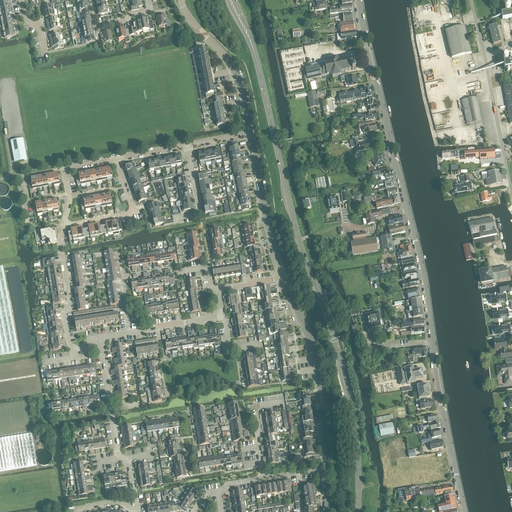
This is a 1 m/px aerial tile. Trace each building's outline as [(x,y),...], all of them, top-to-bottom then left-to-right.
[(511,0),(503,0),(505,6),(509,5),(509,6),(510,6),(511,12),(501,14),(502,20),(507,19),(511,18),(511,0)] [(133,7),(131,8),(132,11),(139,10),(138,7),(142,7),(142,6),(143,5),(142,4),(141,1),(133,3),(133,7)] [(44,10),(43,10),(43,13),(56,10),(55,4),(44,7),(44,10)] [(339,9),(338,9),(333,10),(330,10),(330,14),(352,12),(351,4),(340,6),(340,7),(339,8),(339,9)] [(98,12),(97,12),(98,15),(99,15),(100,15),(100,17),(106,16),(105,14),(108,13),(107,10),(109,9),(108,8),(98,10),(98,12)] [(353,22),(352,14),(343,15),(343,18),(342,18),(342,19),(343,19),(344,23),(353,22)] [(51,19),(46,20),(47,26),(57,24),(56,19),(58,18),(57,15),(50,17),(51,19)] [(167,27),(170,26),(168,19),(165,20),(164,15),(157,16),(159,27),(166,25),(167,27)] [(147,18),(140,20),(140,22),(142,30),(149,28),(150,30),(154,29),(152,21),(148,22),(147,18)] [(12,20),(0,22),(0,27),(0,28),(3,27),(12,26),(11,22),(15,22),(15,20),(12,20)] [(130,29),(128,29),(129,36),(135,34),(135,33),(142,31),(142,30),(140,22),(133,23),(134,28),(130,29)] [(354,32),(354,28),(353,22),(339,23),(341,34),(354,32)] [(58,29),(57,24),(47,26),(48,31),(53,30),(54,33),(61,32),(60,29),(58,29)] [(452,58),(471,53),(465,26),(445,31),(452,58)] [(130,42),(129,36),(128,29),(124,30),(124,28),(116,30),(118,38),(124,37),(125,42),(130,42)] [(301,37),(300,30),(292,30),(293,38),(301,37)] [(14,31),(4,33),(5,38),(7,38),(7,39),(10,38),(10,37),(14,36),(13,33),(15,33),(14,31)] [(103,32),(104,36),(100,37),(102,46),(106,45),(105,44),(110,43),(111,42),(110,41),(112,41),(111,33),(111,31),(103,32)] [(357,37),(356,31),(354,32),(341,34),(341,40),(351,38),(357,37)] [(49,37),(51,42),(60,40),(59,35),(61,35),(61,32),(54,33),(54,36),(49,37)] [(349,50),(357,48),(355,38),(347,40),(349,50)] [(63,45),(61,45),(60,40),(51,42),(52,48),(53,47),(54,50),(64,48),(63,45)] [(196,44),(198,55),(206,53),(205,49),(205,50),(205,46),(205,45),(196,44)] [(212,85),(206,53),(198,55),(206,99),(214,97),(213,88),(217,88),(220,89),(220,88),(219,86),(219,83),(219,84),(218,85),(218,84),(212,85)] [(355,70),(354,65),(355,65),(354,61),(353,61),(352,55),(348,56),(348,58),(346,58),(345,58),(342,59),(342,58),(342,59),(340,60),(339,57),(337,58),(336,57),(335,57),(335,58),(329,59),(328,59),(328,60),(325,60),(325,61),(310,64),(310,67),(308,67),(307,67),(304,68),(306,75),(304,76),(305,80),(329,75),(330,75),(332,77),(333,77),(339,75),(340,76),(340,75),(341,74),(343,74),(342,71),(345,71),(345,72),(345,71),(348,70),(348,71),(349,71),(349,70),(352,69),(352,70),(353,70),(352,70),(354,69),(354,70),(355,70)] [(511,62),(503,64),(505,70),(511,69),(511,74),(511,80),(509,82),(509,84),(503,85),(508,114),(507,115),(507,117),(509,117),(510,124),(511,123),(511,62)] [(345,84),(348,83),(349,87),(357,85),(355,76),(348,78),(347,75),(340,76),(341,82),(344,81),(345,84)] [(369,89),(360,90),(362,99),(365,99),(365,100),(366,100),(366,99),(371,98),(369,89)] [(338,94),(340,103),(362,99),(360,90),(338,94)] [(307,96),(308,97),(310,108),(319,106),(316,91),(307,93),(295,95),(295,98),(307,96)] [(462,100),(466,120),(467,125),(482,122),(477,97),(462,100)] [(373,103),(374,101),(374,98),(372,98),(371,98),(366,99),(366,100),(365,100),(365,101),(367,101),(369,113),(374,112),(372,103),(373,103)] [(361,117),(360,114),(352,116),(353,119),(360,118),(360,120),(365,119),(366,122),(377,120),(375,114),(365,116),(361,117)] [(372,121),(358,124),(359,128),(363,128),(363,129),(362,129),(363,131),(363,132),(364,134),(365,134),(366,134),(367,135),(369,135),(370,133),(377,131),(376,124),(372,124),(372,121)] [(23,139),(10,141),(14,162),(27,160),(23,139)] [(351,148),(354,147),(354,146),(358,145),(357,140),(350,141),(351,148)] [(372,141),(358,145),(354,146),(354,147),(356,152),(357,152),(357,153),(359,152),(358,151),(373,148),(373,146),(375,145),(374,143),(372,143),(372,141)] [(237,143),(229,145),(230,154),(239,152),(238,147),(237,143)] [(468,152),(464,152),(465,159),(480,158),(480,160),(495,158),(494,149),(475,151),(468,152)] [(227,158),(223,158),(223,160),(240,157),(239,152),(230,154),(227,154),(228,157),(227,158)] [(374,157),(376,166),(386,164),(384,154),(374,156),(374,153),(365,155),(366,158),(374,157)] [(180,155),(174,156),(176,165),(181,164),(183,164),(182,160),(181,160),(180,155)] [(131,163),(126,165),(125,166),(125,167),(127,172),(136,169),(136,170),(139,169),(138,167),(135,168),(135,167),(135,166),(135,164),(134,164),(133,162),(131,163)] [(129,177),(137,174),(136,170),(136,169),(127,172),(129,177)] [(372,173),(364,174),(364,175),(364,176),(372,175),(373,179),(380,178),(381,181),(393,179),(394,179),(394,177),(392,171),(379,173),(379,172),(372,173)] [(490,186),(502,184),(500,171),(488,172),(489,178),(486,179),(487,184),(490,184),(490,186)] [(57,174),(57,173),(52,174),(53,183),(54,185),(62,184),(60,174),(57,174)] [(86,184),(84,173),(78,174),(79,175),(76,175),(77,185),(86,184)] [(142,177),(139,178),(137,174),(129,177),(131,182),(139,179),(140,180),(143,179),(142,177)] [(462,183),(460,184),(462,191),(462,193),(472,191),(470,182),(468,175),(461,177),(462,183)] [(328,177),(315,179),(317,189),(329,187),(328,177)] [(133,187),(141,184),(140,180),(139,179),(131,182),(133,187)] [(381,182),(377,183),(378,187),(379,191),(387,189),(395,188),(394,180),(393,180),(393,179),(381,181),(381,182)] [(451,185),(450,186),(452,195),(462,193),(462,191),(460,184),(459,184),(458,181),(455,182),(455,181),(450,182),(451,185)] [(0,185),(0,190),(3,193),(9,187),(3,182),(0,185)] [(146,187),(143,188),(141,184),(133,187),(135,192),(143,189),(143,190),(146,189),(146,187)] [(387,190),(386,190),(388,198),(389,198),(389,199),(392,199),(398,197),(398,196),(396,188),(395,188),(387,189),(387,190)] [(143,189),(135,192),(137,198),(145,194),(143,190),(143,189)] [(488,200),(491,200),(491,196),(488,197),(487,192),(481,193),(482,202),(489,201),(488,200)] [(144,204),(151,201),(148,193),(145,194),(137,198),(139,203),(143,201),(144,204)] [(371,193),(363,194),(365,203),(373,201),(372,197),(371,193)] [(338,197),(327,199),(329,210),(340,209),(338,197)] [(0,202),(0,206),(0,207),(1,208),(3,210),(5,210),(7,210),(9,210),(10,208),(12,207),(12,204),(12,202),(10,200),(9,199),(7,198),(5,198),(3,199),(1,200),(0,202)] [(81,201),(80,201),(82,209),(83,208),(85,208),(85,210),(91,209),(89,198),(83,199),(83,201),(81,201)] [(152,204),(147,206),(149,211),(158,208),(160,207),(158,202),(157,199),(151,201),(152,204)] [(381,200),(375,201),(377,206),(377,209),(393,205),(392,199),(389,199),(384,200),(382,201),(381,200)] [(249,200),(237,202),(237,204),(237,205),(239,204),(239,207),(242,207),(242,211),(245,210),(249,210),(248,205),(250,205),(249,200)] [(189,211),(192,210),(191,205),(178,207),(179,209),(180,209),(181,214),(190,212),(189,211)] [(215,206),(216,206),(204,208),(205,214),(209,213),(209,216),(217,215),(215,206)] [(160,207),(158,208),(149,211),(151,216),(166,211),(165,210),(161,211),(160,207)] [(391,214),(390,209),(365,214),(366,218),(363,219),(364,224),(367,223),(368,225),(374,223),(373,218),(382,216),(391,214)] [(151,216),(153,221),(161,218),(160,214),(166,212),(166,211),(151,216)] [(387,226),(388,226),(390,225),(390,226),(391,225),(391,226),(393,226),(393,225),(403,222),(401,216),(388,220),(389,223),(387,223),(387,226)] [(153,221),(155,226),(163,223),(164,225),(173,223),(173,220),(165,222),(163,217),(161,218),(153,221)] [(474,246),(498,241),(492,218),(468,223),(474,246)] [(117,221),(111,222),(113,233),(114,235),(119,234),(118,231),(121,231),(122,230),(120,222),(117,222),(117,221)] [(106,225),(103,225),(104,234),(108,233),(108,234),(113,233),(111,222),(106,224),(106,225)] [(390,236),(406,233),(403,222),(393,225),(393,226),(391,226),(391,225),(390,226),(390,225),(388,226),(390,236)] [(99,225),(94,226),(96,236),(101,235),(101,234),(104,234),(103,225),(100,226),(99,225)] [(88,228),(85,228),(87,237),(90,236),(91,239),(96,238),(96,236),(94,226),(88,227),(88,228)] [(82,228),(77,229),(79,240),(84,239),(84,238),(87,237),(85,228),(82,229),(82,228)] [(208,233),(210,233),(211,236),(221,234),(220,228),(218,228),(218,229),(208,231),(208,233)] [(54,229),(40,232),(42,240),(45,240),(46,238),(49,240),(48,242),(48,244),(48,245),(57,243),(54,229)] [(71,231),(68,232),(70,240),(73,240),(73,242),(79,241),(79,240),(77,229),(71,230),(71,231)] [(353,241),(366,239),(365,232),(352,234),(353,241)] [(391,237),(382,238),(377,239),(379,252),(382,251),(383,253),(393,251),(391,237)] [(377,239),(364,241),(366,254),(379,252),(377,239)] [(351,242),(353,255),(366,254),(364,241),(351,242)] [(466,261),(473,259),(469,244),(463,245),(466,261)] [(258,246),(255,247),(248,248),(249,252),(251,252),(252,257),(261,255),(260,250),(259,250),(258,246)] [(178,264),(175,248),(169,248),(171,260),(174,260),(175,265),(178,264)] [(398,260),(397,260),(397,262),(398,261),(413,259),(412,252),(411,248),(401,250),(399,251),(399,253),(397,253),(398,259),(397,259),(398,260)] [(73,257),(72,257),(73,262),(83,261),(82,255),(80,255),(79,252),(72,253),(73,257)] [(132,267),(133,272),(135,271),(132,257),(132,255),(127,256),(128,267),(132,267)] [(413,259),(398,261),(399,265),(402,266),(402,267),(403,266),(414,264),(415,264),(414,258),(413,259)] [(506,265),(479,270),(482,283),(508,278),(508,277),(506,267),(506,265)] [(3,267),(0,267),(0,355),(18,352),(3,267)] [(404,272),(401,272),(402,276),(403,279),(411,278),(412,281),(417,280),(416,277),(417,277),(417,273),(416,273),(415,270),(404,272)] [(412,281),(402,283),(403,289),(411,287),(418,286),(419,286),(418,280),(417,280),(412,281)] [(418,289),(408,290),(407,291),(408,300),(420,298),(418,289)] [(236,295),(228,296),(230,307),(232,307),(232,306),(238,305),(237,295),(236,295)] [(494,296),(491,296),(492,304),(496,304),(496,305),(500,304),(500,303),(506,303),(505,295),(495,296),(495,295),(494,295),(494,296)] [(65,300),(65,297),(52,299),(52,300),(48,301),(48,305),(59,304),(61,303),(61,300),(65,300)] [(420,299),(406,302),(406,306),(400,307),(401,313),(407,312),(412,312),(412,310),(414,310),(414,309),(421,308),(420,299)] [(44,309),(45,314),(60,311),(59,309),(55,310),(55,307),(59,307),(59,304),(48,305),(48,306),(41,307),(42,309),(44,309)] [(413,318),(422,317),(421,308),(414,309),(414,310),(412,310),(412,312),(407,312),(407,315),(412,314),(413,318)] [(374,314),(366,316),(368,322),(379,320),(378,314),(380,314),(379,310),(373,311),(374,314)] [(496,311),(493,312),(494,320),(498,319),(498,320),(502,319),(508,318),(507,310),(497,311),(497,310),(496,310),(496,311)] [(377,330),(383,329),(382,325),(380,326),(379,320),(381,320),(379,320),(368,322),(369,329),(376,327),(377,330)] [(498,327),(495,327),(496,335),(500,334),(500,335),(504,335),(504,334),(510,333),(509,325),(499,326),(498,326),(498,327)] [(281,327),(268,329),(269,335),(272,334),(275,334),(281,333),(280,330),(282,329),(281,327)] [(411,332),(401,334),(401,336),(411,335),(421,334),(421,333),(424,333),(424,332),(424,327),(414,328),(411,328),(411,332)] [(169,330),(172,349),(172,352),(177,351),(177,349),(176,340),(173,340),(172,330),(169,330)] [(215,330),(212,330),(215,344),(214,344),(215,347),(220,346),(219,335),(216,335),(215,330)] [(199,348),(197,338),(197,337),(194,337),(194,332),(191,332),(193,346),(193,349),(199,348)] [(501,358),(511,356),(511,351),(506,352),(505,348),(506,348),(505,340),(494,342),(495,350),(501,349),(501,353),(500,353),(501,358)] [(402,364),(413,362),(413,359),(422,358),(427,357),(426,353),(425,353),(424,347),(412,348),(413,355),(408,355),(408,359),(402,360),(402,364)] [(145,367),(145,369),(157,368),(156,364),(158,364),(158,362),(151,363),(150,361),(147,362),(148,363),(148,367),(145,367)] [(280,363),(276,364),(277,370),(281,369),(289,368),(289,365),(290,364),(290,362),(280,363)] [(511,378),(511,374),(511,373),(511,364),(497,367),(498,375),(504,375),(506,384),(511,383),(511,378)] [(400,385),(407,383),(408,384),(416,383),(415,379),(423,377),(422,369),(414,371),(413,366),(405,368),(405,367),(397,368),(400,385)] [(418,394),(419,399),(423,398),(430,397),(427,384),(417,386),(418,391),(417,391),(417,394),(418,394)] [(298,393),(295,393),(296,397),(297,402),(299,402),(310,400),(309,394),(307,395),(307,391),(298,393)] [(68,393),(65,394),(66,398),(68,409),(72,409),(72,411),(74,411),(72,400),(69,400),(69,397),(68,393)] [(148,396),(149,403),(162,401),(161,396),(163,396),(163,394),(148,396)] [(430,400),(424,401),(423,398),(419,399),(415,400),(416,403),(419,403),(420,410),(432,408),(430,400)] [(51,404),(48,404),(49,409),(52,409),(53,414),(54,414),(54,411),(58,411),(56,399),(54,400),(54,403),(51,403),(51,404)] [(300,407),(298,407),(299,410),(301,409),(309,408),(309,406),(311,405),(310,400),(299,402),(300,407)] [(309,408),(301,409),(301,412),(303,412),(304,417),(313,416),(312,410),(310,410),(309,408)] [(304,417),(302,418),(303,423),(303,425),(314,424),(313,421),(314,421),(313,416),(304,417)] [(393,423),(379,426),(381,437),(395,434),(393,423)] [(439,423),(422,427),(417,428),(419,433),(423,433),(423,430),(423,429),(430,428),(431,430),(440,428),(439,423)] [(303,425),(301,425),(302,428),(302,434),(311,432),(313,432),(313,429),(315,429),(314,424),(303,425)] [(441,436),(440,432),(440,430),(439,430),(439,429),(431,431),(431,434),(428,435),(429,439),(441,436)] [(35,434),(36,441),(48,439),(46,432),(35,434)] [(303,439),(301,439),(302,442),(311,440),(310,438),(312,438),(311,432),(302,434),(303,439)] [(0,471),(37,465),(31,434),(0,438),(0,471)] [(79,451),(79,452),(84,451),(82,439),(77,439),(78,443),(78,444),(75,445),(76,452),(79,451)] [(311,440),(302,442),(302,444),(303,450),(314,448),(313,442),(311,443),(311,440)] [(423,444),(422,444),(422,446),(429,444),(431,451),(443,448),(442,440),(429,443),(429,442),(428,442),(423,444)] [(266,446),(261,447),(261,449),(267,449),(276,447),(279,447),(278,441),(266,443),(266,446)] [(303,450),(302,450),(304,458),(313,456),(313,454),(315,453),(314,452),(315,452),(315,448),(314,449),(314,448),(303,450)] [(52,460),(52,458),(52,456),(50,453),(49,452),(46,451),(44,450),(42,451),(39,452),(38,453),(37,456),(36,458),(37,460),(38,463),(39,464),(42,466),(44,466),(46,466),(49,464),(50,463),(52,460)] [(268,457),(263,458),(263,460),(268,459),(278,458),(280,457),(279,452),(277,452),(267,454),(268,457)] [(82,461),(73,462),(73,464),(74,469),(84,468),(83,462),(82,461)] [(74,469),(71,470),(72,475),(75,475),(84,473),(84,470),(89,469),(89,467),(85,468),(84,468),(74,469)] [(121,468),(119,469),(121,486),(127,485),(126,483),(129,482),(128,474),(125,475),(125,473),(122,474),(121,468)] [(152,480),(140,482),(141,487),(142,487),(142,490),(151,489),(150,486),(151,486),(151,483),(153,483),(153,482),(154,482),(154,480),(152,480)] [(283,493),(288,492),(288,493),(292,492),(290,484),(287,484),(287,482),(284,483),(283,480),(281,481),(283,493)] [(434,489),(422,491),(423,498),(445,494),(445,495),(443,496),(443,497),(454,495),(455,495),(454,492),(453,492),(452,485),(452,486),(434,489)] [(197,493),(189,487),(186,492),(194,497),(197,493)] [(404,489),(398,491),(400,500),(399,500),(399,503),(406,501),(421,498),(423,498),(422,491),(420,492),(419,489),(417,489),(417,487),(404,489)] [(87,489),(77,491),(78,496),(79,498),(79,499),(87,498),(87,497),(87,495),(88,495),(87,492),(93,491),(92,488),(88,489),(87,489)] [(191,502),(194,497),(186,492),(183,497),(191,502)] [(454,495),(443,497),(444,503),(445,503),(455,501),(454,495)] [(180,501),(188,506),(191,502),(183,497),(180,501)] [(181,508),(185,511),(188,506),(180,501),(178,500),(175,504),(177,505),(177,506),(181,508)] [(444,503),(437,505),(438,511),(443,511),(457,509),(455,501),(445,503),(444,503)]
